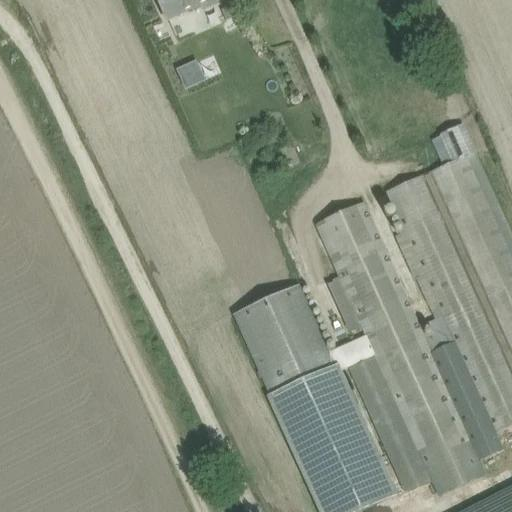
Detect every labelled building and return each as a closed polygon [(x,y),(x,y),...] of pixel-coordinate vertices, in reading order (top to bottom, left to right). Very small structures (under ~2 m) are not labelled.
[(157,0),(167,20),(201,4),(203,9),(222,0),(157,0)] [(189,64),(177,70),(186,89),(198,84),(189,64)] [(511,232),(463,124),(440,135),(453,164),(466,158),(475,176),(511,258),(511,232)] [(419,326),(373,222),(364,204),(317,225),(341,280),(328,286),(352,336),(363,331),(365,336),(330,353),(318,327),(300,286),(234,315),(270,396),(268,397),(319,511),(364,511),(395,498),(339,373),(349,369),(406,494),(432,482),(438,498),(487,476),(480,460),(504,450),(497,434),(511,427),(511,258),(466,158),(453,164),(388,193),(406,232),(396,237),(415,281),(417,279),(435,320),(419,326)] [(511,511),(511,484),(455,511),(511,511)]
